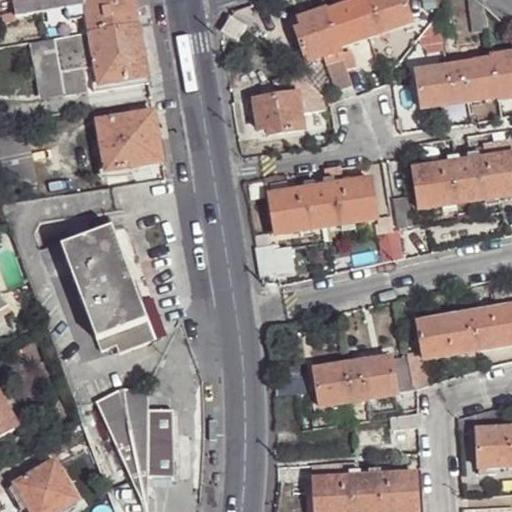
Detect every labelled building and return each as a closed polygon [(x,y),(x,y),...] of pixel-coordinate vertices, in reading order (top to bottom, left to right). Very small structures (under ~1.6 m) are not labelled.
[(0,0),(0,1),(2,10),(14,9),(12,0),(0,0)] [(85,7),(83,0),(12,0),(14,9),(15,14),(16,17),(85,7)] [(89,35),(139,27),(134,0),(83,0),(85,7),(89,35)] [(412,23),(403,0),(361,0),(328,12),(327,9),(298,20),(300,26),(294,28),(306,64),(325,57),(336,93),(352,88),(355,97),(372,93),(361,60),(345,66),(339,48),(412,23)] [(485,8),(474,0),(467,0),(472,33),(488,32),(485,8)] [(245,27),(231,18),(223,31),(237,40),(245,27)] [(149,85),(139,27),(89,35),(95,69),(99,93),(149,85)] [(95,69),(89,35),(54,40),(60,72),(86,70),(95,69)] [(60,72),(54,40),(33,44),(42,99),(64,96),(60,72)] [(492,59),(415,70),(421,109),(511,97),(511,52),(491,55),(492,59)] [(86,70),(60,72),(64,96),(88,92),(86,70)] [(297,92),(297,95),(253,102),(259,132),(267,131),(268,137),(302,131),(299,106),(327,102),(296,77),(249,83),(252,99),(297,92)] [(105,173),(131,169),(162,164),(153,113),(97,122),(99,142),(105,173)] [(429,116),(402,118),(404,134),(431,132),(429,116)] [(0,138),(0,159),(10,188),(36,184),(26,134),(0,138)] [(106,179),(105,173),(99,142),(94,143),(101,179),(106,179)] [(511,155),(413,170),(418,210),(511,195),(511,155)] [(131,175),(131,169),(105,173),(106,179),(131,175)] [(324,187),(267,197),(274,235),(377,219),(370,180),(341,184),(339,171),(322,173),(324,187)] [(408,198),(393,201),(397,228),(413,226),(408,198)] [(154,343),(108,223),(58,243),(100,352),(108,349),(111,356),(116,354),(117,357),(154,343)] [(265,237),(252,239),(260,279),(278,276),(273,248),(267,249),(265,237)] [(493,311),(417,326),(425,362),(511,346),(511,287),(488,292),(493,311)] [(407,357),(395,359),(401,393),(417,391),(432,386),(419,352),(407,357)] [(315,370),(319,408),(396,395),(390,358),(315,370)] [(309,379),(278,382),(279,397),(311,394),(309,379)] [(0,392),(0,438),(20,428),(0,392)] [(144,393),(107,397),(103,400),(103,406),(107,420),(109,420),(111,422),(110,426),(124,460),(132,482),(176,484),(174,415),(146,415),(146,395),(144,393)] [(511,430),(509,430),(508,413),(458,423),(459,432),(476,432),(477,470),(511,468),(511,430)] [(418,415),(394,418),(395,431),(419,428),(418,415)] [(15,485),(28,507),(30,511),(60,511),(78,501),(54,462),(43,469),(40,463),(30,468),(34,474),(15,485)] [(312,470),(314,511),(416,511),(416,476),(357,479),(356,468),(312,470)] [(21,511),(28,507),(15,485),(7,490),(21,511)]
